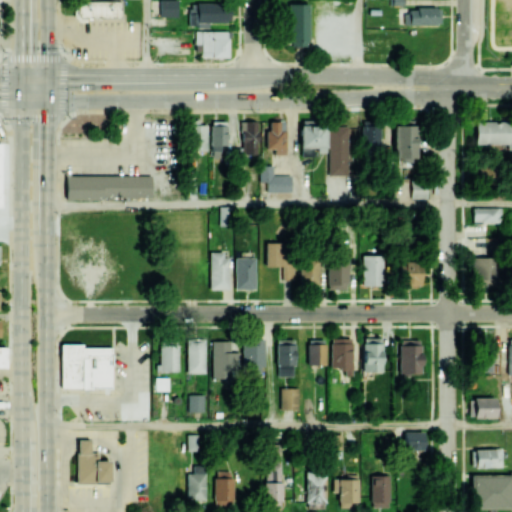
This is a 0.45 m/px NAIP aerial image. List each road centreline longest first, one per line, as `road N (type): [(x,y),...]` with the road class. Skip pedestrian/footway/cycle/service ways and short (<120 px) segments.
road 1 (residential): [(46,313),(511,313)]
road 2 (secondary): [(447,86),(326,75),(21,74)]
road 3 (residential): [(448,511),(447,86)]
road 4 (secondary): [(21,511),(21,100)]
road 5 (secondary): [(46,511),(48,101)]
road 6 (secondary): [(48,101),(323,100),(447,86)]
